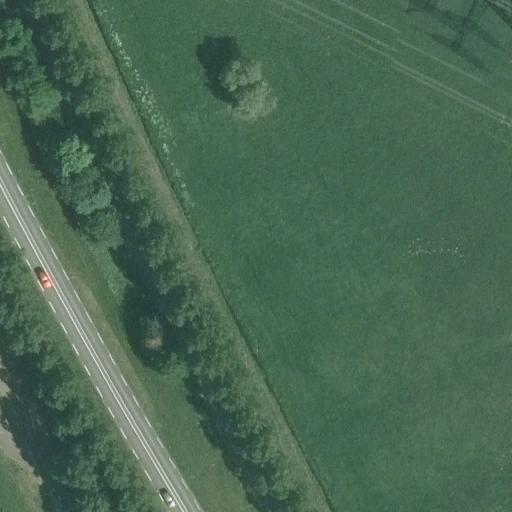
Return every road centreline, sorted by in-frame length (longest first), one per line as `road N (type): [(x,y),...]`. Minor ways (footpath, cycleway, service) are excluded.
road 1 (unclassified): [(270,511),(29,0)]
road 2 (primary): [(186,511),(0,175)]
